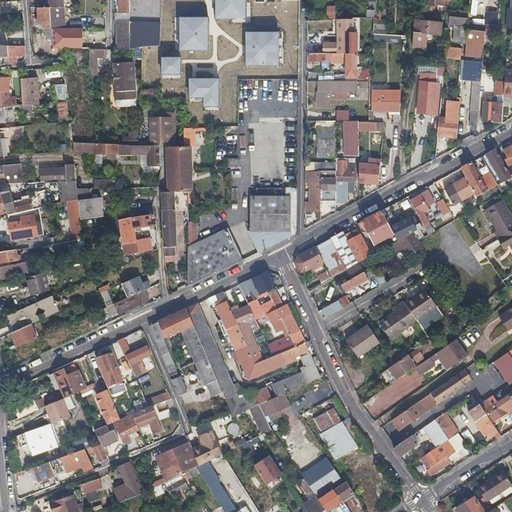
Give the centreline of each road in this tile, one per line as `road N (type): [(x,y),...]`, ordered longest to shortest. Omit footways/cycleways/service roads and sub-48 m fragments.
road 1 (residential): [(280,258),(0,381)]
road 2 (residential): [(511,131),(280,258)]
road 3 (residential): [(427,508),(357,413),(316,329)]
road 4 (residential): [(316,329),(452,255),(470,284)]
